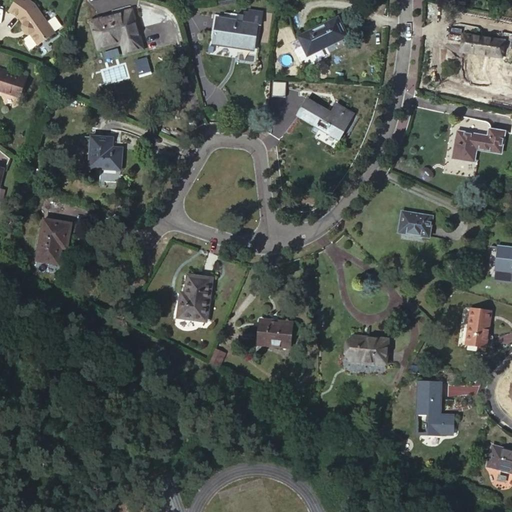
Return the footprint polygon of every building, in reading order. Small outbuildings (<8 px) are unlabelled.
[(21,0),(17,0),(9,16),(20,23),(26,29),(25,30),(25,34),(30,40),(34,40),(35,39),(42,46),(56,33),(33,6),(21,0)] [(130,12),(126,13),(132,31),(135,30),(130,12)] [(97,50),(119,43),(126,41),(129,53),(141,49),(135,30),(132,31),(126,13),(89,24),(97,50)] [(338,17),(299,36),(308,54),(326,45),(325,43),(346,33),(338,17)] [(258,25),(218,18),(213,45),(229,47),(230,43),(254,47),(258,25)] [(473,37),(462,36),(460,50),(471,52),(471,53),(493,56),(496,40),(473,36),(473,37)] [(123,54),(129,53),(126,41),(119,43),(123,54)] [(12,79),(4,77),(0,75),(0,95),(17,101),(25,79),(13,76),(12,79)] [(330,113),(306,100),(297,116),(315,127),(318,120),(328,126),(326,129),(327,130),(325,134),(339,141),(353,114),(335,104),(330,113)] [(487,137),(457,132),(452,159),(473,162),(476,149),(501,153),(504,132),(489,130),(487,137)] [(107,138),(91,137),(88,167),(105,169),(104,182),(120,183),(122,149),(112,148),(106,148),(107,138)] [(430,218),(400,212),(397,232),(427,238),(430,218)] [(72,223),(45,218),(37,260),(59,264),(62,247),(63,242),(68,243),(72,223)] [(511,248),(497,247),(494,269),(511,271),(511,266),(511,248)] [(213,281),(189,278),(187,296),(186,307),(182,306),(181,320),(208,323),(213,281)] [(489,312),(469,310),(465,344),(484,346),(489,312)] [(292,325),(261,321),(259,345),(280,347),(280,344),(291,345),(292,325)] [(387,342),(352,339),(350,363),(385,366),(387,342)] [(215,351),(209,364),(216,368),(222,353),(215,351)] [(441,384),(418,383),(416,416),(426,416),(425,424),(424,423),(423,429),(425,429),(424,434),(450,436),(451,416),(439,415),(441,384)] [(511,449),(492,444),(486,464),(511,471),(511,449)]
